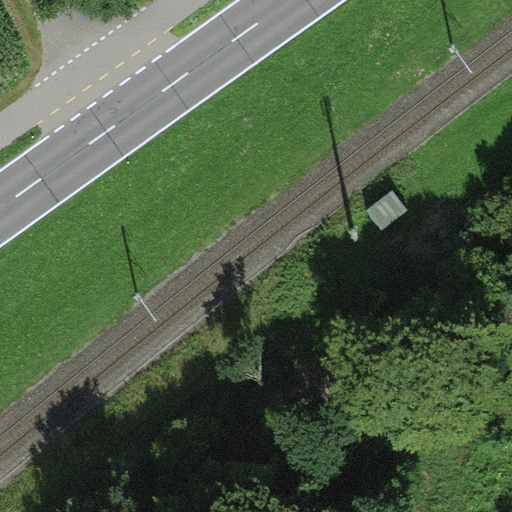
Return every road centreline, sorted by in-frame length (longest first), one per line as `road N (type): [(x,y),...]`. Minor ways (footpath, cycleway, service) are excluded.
road 1 (secondary): [(0,212),(295,0)]
road 2 (track): [(45,0),(129,119)]
